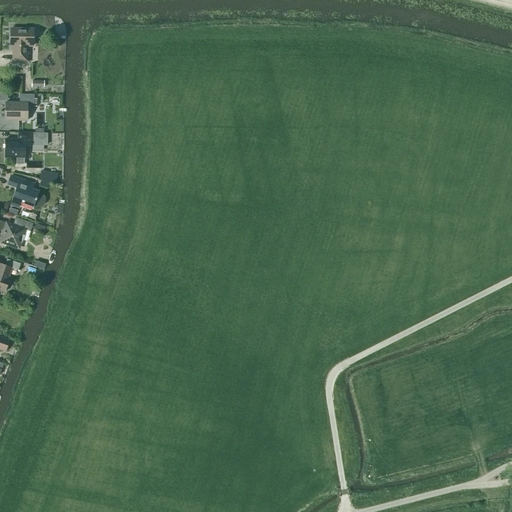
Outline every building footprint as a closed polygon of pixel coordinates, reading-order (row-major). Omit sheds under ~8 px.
[(33,46),(33,38),(31,38),(31,30),(11,29),(10,38),(12,38),(12,46),(13,46),(13,61),(26,61),(27,46),(33,46)] [(34,99),(34,94),(19,94),(19,103),(6,102),(5,120),(27,121),(27,107),(37,107),(37,99),(34,99)] [(5,139),(5,158),(25,158),(25,145),(32,145),(42,145),(43,145),(47,145),(47,133),(42,133),(32,133),(18,132),(18,139),(5,139)] [(44,171),(42,178),(53,180),(55,173),(44,171)] [(38,193),(38,192),(31,189),(33,184),(11,176),(7,185),(16,188),(10,205),(19,207),(20,202),(33,207),(33,206),(34,206),(35,207),(36,207),(38,207),(39,207),(40,206),(41,206),(42,205),(43,204),(44,203),(44,202),(44,201),(44,200),(44,199),(44,198),(44,197),(43,196),(42,195),(42,194),(41,194),(40,193),(39,193),(38,193)] [(33,224),(19,219),(16,227),(6,223),(0,240),(0,242),(18,249),(25,230),(30,232),(33,224)] [(33,229),(43,233),(45,227),(35,223),(33,229)] [(20,264),(7,259),(5,266),(0,263),(0,290),(4,292),(9,279),(8,278),(11,268),(18,270),(20,264)] [(9,340),(4,338),(0,337),(0,349),(5,352),(9,340)]
